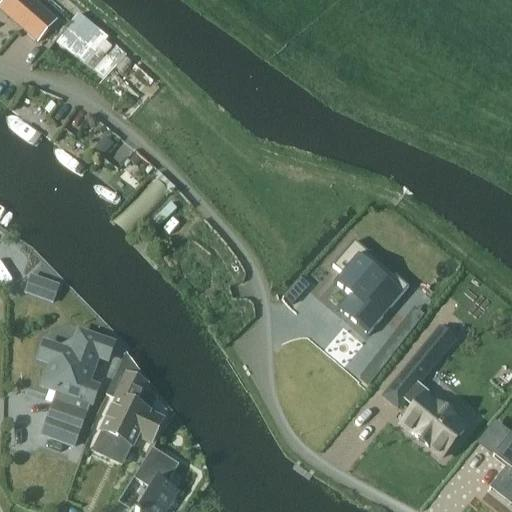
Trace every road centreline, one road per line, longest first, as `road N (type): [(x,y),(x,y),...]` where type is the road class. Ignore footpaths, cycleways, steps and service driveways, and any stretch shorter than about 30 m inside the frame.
road 1 (unclassified): [(405,511),(315,462),(283,426),(267,395),(257,288),(240,257),(106,116),(76,96),(0,69)]
road 2 (track): [(404,123),(221,0)]
